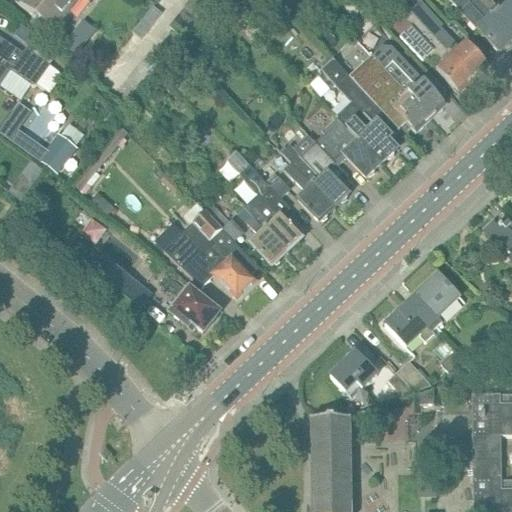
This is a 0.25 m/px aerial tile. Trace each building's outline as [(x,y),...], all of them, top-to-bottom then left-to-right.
[(17,0),(15,3),(53,34),(81,0),(17,0)] [(190,0),(183,9),(199,22),(201,24),(220,0),(190,0)] [(243,0),(228,0),(237,9),(243,0)] [(446,0),(499,55),(511,42),(511,41),(505,34),(507,32),(500,24),(498,26),(473,0),(446,0)] [(473,0),(498,26),(500,24),(507,32),(505,34),(511,41),(511,8),(509,5),(511,3),(508,0),(473,0)] [(422,3),(411,14),(458,64),(459,63),(465,69),(464,74),(471,81),(478,74),(481,74),(485,71),(485,68),(487,66),(465,44),(458,51),(456,49),(456,45),(440,29),(444,26),(438,19),(422,3)] [(242,23),(226,5),(207,22),(223,40),(242,23)] [(133,35),(140,41),(162,15),(154,9),(148,17),(133,35)] [(411,14),(404,21),(412,29),(402,39),(424,62),(431,56),(436,56),(444,64),(435,72),(457,95),(459,93),(462,93),(465,89),(466,86),(471,81),(464,74),(465,69),(459,63),(458,64),(411,14)] [(65,45),(78,55),(96,30),(83,20),(65,45)] [(22,27),(14,37),(24,44),(25,42),(34,50),(41,42),(22,27)] [(193,55),(198,50),(198,43),(193,38),(184,47),(193,55)] [(0,86),(9,73),(10,74),(22,82),(30,87),(31,88),(32,88),(33,88),(34,88),(35,87),(36,87),(36,86),(49,68),(48,67),(42,63),(31,55),(26,51),(23,56),(0,39),(0,86)] [(230,50),(238,59),(247,51),(239,42),(230,50)] [(159,47),(147,62),(158,71),(171,57),(159,47)] [(389,52),(379,51),(371,58),(375,62),(388,75),(415,104),(416,103),(422,110),(421,114),(428,121),(436,114),(439,114),(443,111),(443,108),(444,106),(438,100),(445,93),(430,77),(421,85),(389,52)] [(353,83),(376,108),(398,132),(406,125),(414,134),(416,133),(419,133),(423,129),(423,126),(428,121),(421,114),(422,110),(416,103),(415,104),(388,75),(375,62),(353,83)] [(365,118),(376,108),(353,83),(335,63),(324,74),(353,105),(337,121),(380,166),(387,160),(390,160),(393,157),(393,154),(395,152),(387,144),(389,142),(388,141),(389,139),(376,126),(375,128),(365,118)] [(158,87),(150,96),(158,104),(167,96),(158,87)] [(325,137),(316,145),(338,168),(346,160),(365,180),(367,179),(370,179),(373,176),(373,173),(380,166),(337,121),(323,134),(325,137)] [(120,130),(74,186),(81,192),(85,196),(90,189),(86,186),(95,175),(118,147),(120,149),(126,143),(123,141),(127,136),(120,130)] [(56,170),(73,146),(57,134),(39,159),(56,170)] [(349,196),(340,187),(348,179),(338,168),(316,145),(301,159),(290,147),(281,155),(291,165),(333,210),(340,204),(343,204),(347,201),(347,198),(349,196)] [(29,165),(22,175),(35,184),(42,174),(29,165)] [(327,216),(333,210),(291,165),(284,172),(305,194),(297,201),(318,224),(320,222),(323,222),(327,219),(327,216)] [(280,200),(281,199),(270,187),(269,189),(249,168),(240,176),(259,197),(245,210),(246,210),(245,210),(271,238),(269,240),(276,248),(280,246),(287,253),(293,248),(296,248),(299,245),(299,242),(301,240),(281,218),(289,210),(280,200)] [(181,204),(186,199),(165,179),(160,183),(181,204)] [(278,180),(270,187),(281,199),(289,192),(278,180)] [(205,212),(206,212),(233,241),(243,231),(232,221),(230,223),(212,205),(205,212)] [(9,208),(0,220),(0,240),(4,244),(23,218),(9,208)] [(271,238),(245,210),(239,217),(258,238),(250,246),(271,268),(273,266),(276,267),(279,264),(280,260),(286,254),(287,253),(280,246),(276,248),(269,240),(271,238)] [(240,297),(254,284),(248,279),(259,269),(233,241),(206,212),(163,255),(201,290),(210,282),(209,280),(214,276),(233,297),(240,297)] [(497,230),(493,226),(484,234),(511,263),(511,223),(509,226),(507,224),(502,229),(500,227),(497,230)] [(103,280),(143,311),(153,298),(114,267),(113,268),(99,258),(93,266),(106,276),(103,280)] [(417,301),(409,308),(411,311),(424,323),(433,314),(437,320),(459,300),(438,278),(416,299),(417,301)] [(219,315),(193,294),(184,306),(178,302),(168,314),(187,329),(191,325),(203,335),(219,315)] [(407,307),(384,328),(405,350),(418,338),(425,346),(433,337),(431,334),(436,329),(442,324),(437,320),(433,314),(424,323),(411,311),(409,308),(409,309),(407,307)] [(508,337),(502,339),(504,346),(511,344),(508,337)] [(346,402),(350,402),(376,378),(355,355),(330,380),(343,393),(342,398),(346,402)] [(404,366),(396,374),(413,392),(425,388),(404,366)] [(413,392),(396,374),(388,382),(401,396),(413,392)] [(418,396),(419,406),(433,406),(433,391),(418,396)] [(511,511),(511,482),(501,483),(500,439),(511,438),(511,397),(471,398),(472,511),(511,511)] [(412,407),(388,408),(389,441),(413,440),(412,407)] [(311,511),(350,511),(349,421),(310,422),(311,511)]
